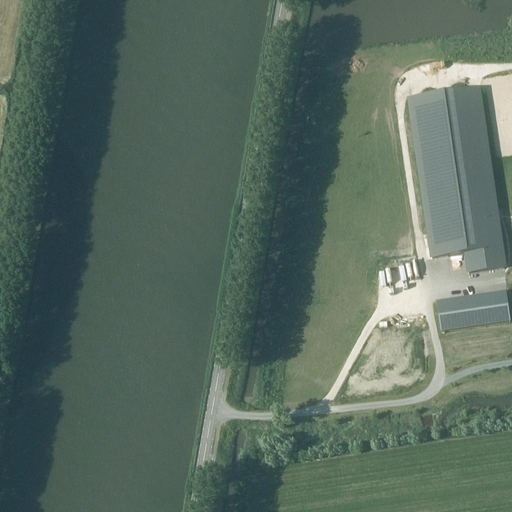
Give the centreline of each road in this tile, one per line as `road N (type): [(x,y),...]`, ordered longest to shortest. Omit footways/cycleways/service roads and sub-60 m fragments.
road 1 (tertiary): [(196,511),(284,0)]
road 2 (unclassified): [(0,359),(61,0)]
